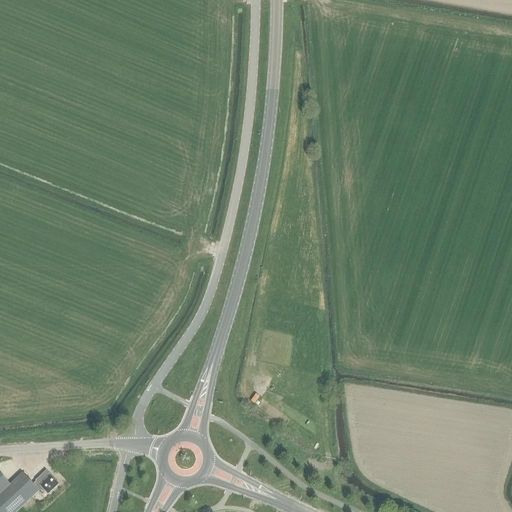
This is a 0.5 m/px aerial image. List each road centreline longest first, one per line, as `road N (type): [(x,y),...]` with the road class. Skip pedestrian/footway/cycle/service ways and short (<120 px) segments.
road 1 (unclassified): [(130,444),(141,405),(206,301),(224,242),(250,97),(254,0)]
road 2 (primary): [(211,364),(255,206),(276,0)]
road 3 (unclassified): [(130,444),(0,449)]
